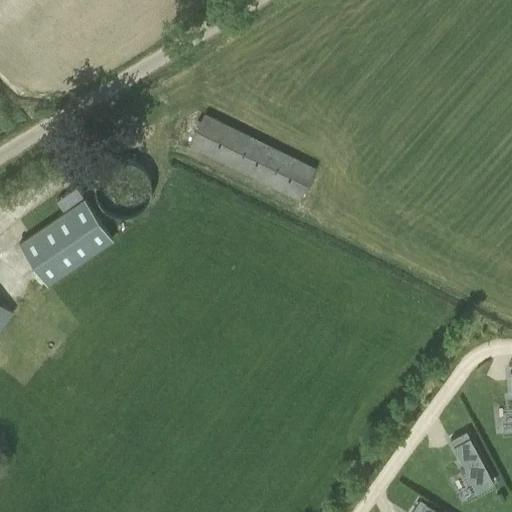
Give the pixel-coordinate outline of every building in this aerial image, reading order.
[(204,113),(189,146),(300,200),(316,168),(204,113)] [(150,183),(150,181),(150,179),(149,176),(148,174),(147,173),(146,171),(144,169),(142,166),(139,164),(137,162),(134,161),(131,160),(129,159),(126,159),(124,158),(122,158),(119,159),(116,159),(113,160),(111,161),(108,162),(105,164),(104,166),(101,169),(99,171),(98,173),(96,176),(96,178),(95,181),(95,183),(94,185),(94,188),(95,191),(95,193),(96,196),(97,199),(98,201),(100,203),(102,205),(104,208),(106,209),(108,211),(110,212),(112,213),(115,214),(117,214),(121,215),(124,215),(126,214),(130,214),(132,213),(136,211),(138,210),(141,208),(143,206),(145,203),(147,201),(148,198),(149,195),(150,192),(151,190),(151,187),(151,185),(150,183)] [(84,198),(18,242),(47,285),(113,240),(84,198)] [(0,302),(0,331),(14,313),(0,302)] [(474,487),(492,477),(465,427),(449,436),(463,463),(462,464),(474,487)] [(441,511),(419,497),(409,511),(441,511)]
